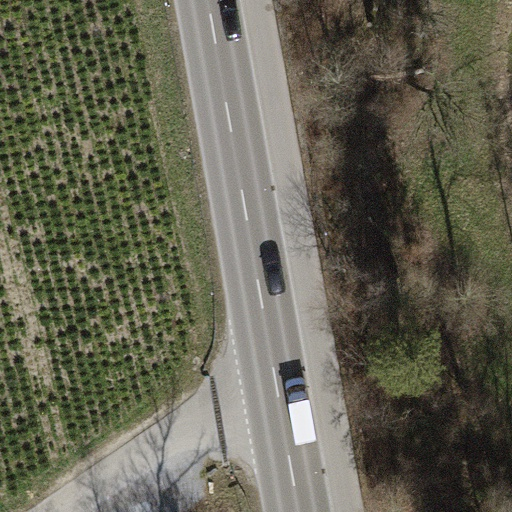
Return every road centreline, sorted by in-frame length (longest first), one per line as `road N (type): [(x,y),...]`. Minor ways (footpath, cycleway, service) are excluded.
road 1 (secondary): [(208,0),(300,511)]
road 2 (track): [(320,343),(73,511)]
